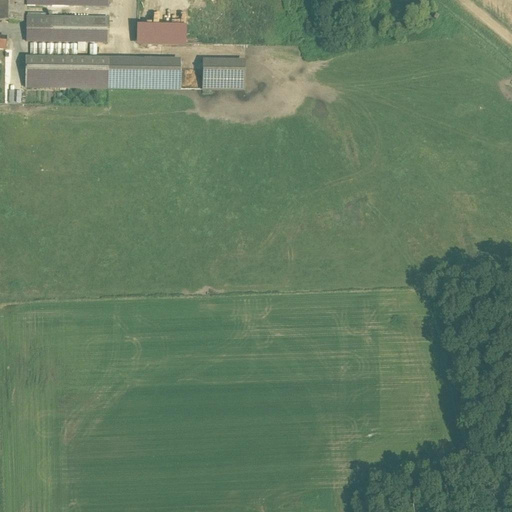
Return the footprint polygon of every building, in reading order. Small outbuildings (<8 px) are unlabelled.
[(22,0),(0,0),(0,23),(23,24),(22,0)] [(27,0),(28,8),(107,9),(107,0),(27,0)] [(102,22),(23,20),(23,47),(104,48),(102,22)] [(186,30),(138,29),(138,46),(186,47),(186,30)] [(0,51),(12,53),(14,42),(0,39),(0,51)] [(26,61),(26,93),(180,93),(180,61),(26,61)] [(245,62),(203,61),(202,91),(244,92),(245,62)] [(24,104),(24,92),(13,92),(13,104),(24,104)]
